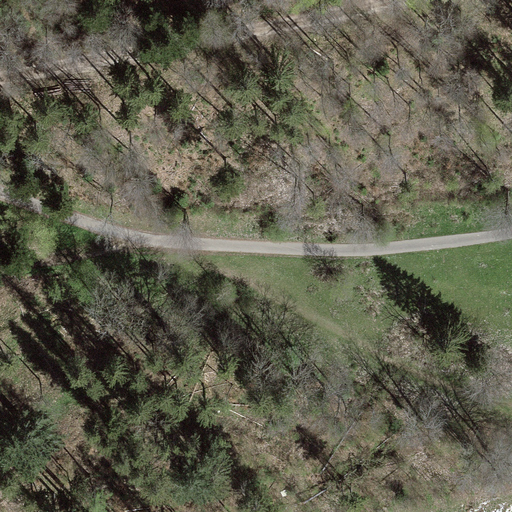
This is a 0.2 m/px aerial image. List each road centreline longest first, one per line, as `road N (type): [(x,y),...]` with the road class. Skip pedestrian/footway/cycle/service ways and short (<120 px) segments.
road 1 (track): [(0,77),(393,0)]
road 2 (track): [(0,192),(130,235)]
